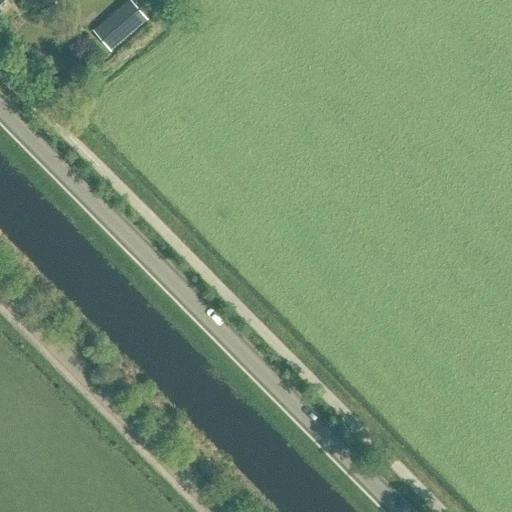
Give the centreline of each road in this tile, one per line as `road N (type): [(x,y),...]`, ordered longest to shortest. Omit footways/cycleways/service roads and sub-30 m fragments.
road 1 (secondary): [(398,511),(0,109)]
road 2 (unclassified): [(220,511),(0,289)]
